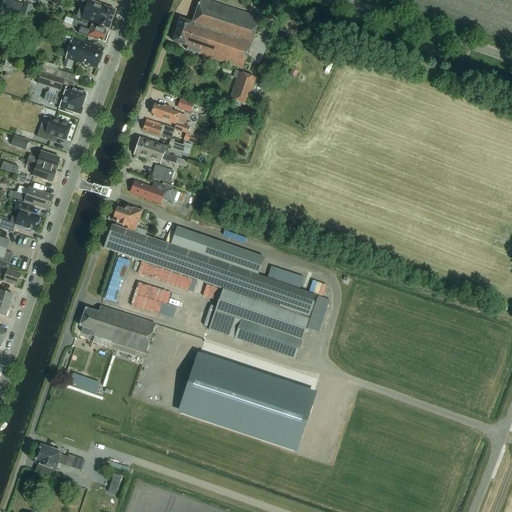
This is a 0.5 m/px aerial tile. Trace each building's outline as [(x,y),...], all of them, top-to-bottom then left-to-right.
[(2,0),(0,9),(14,13),(18,2),(11,0),(2,0)] [(243,70),(260,19),(200,0),(192,24),(180,20),(172,43),(187,48),(186,51),(243,70)] [(115,12),(89,3),(89,4),(83,21),(109,30),(115,12)] [(20,17),(27,19),(32,6),(24,4),(20,17)] [(107,32),(73,20),(71,26),(79,29),(77,35),(105,44),(108,33),(106,33),(107,32)] [(56,34),(54,41),(70,46),(66,60),(98,70),(104,50),(56,34)] [(291,38),(282,35),(279,42),(289,45),(291,38)] [(43,63),(40,73),(72,84),(75,77),(58,71),(59,68),(43,63)] [(75,85),(72,84),(40,73),(37,85),(38,86),(60,93),(59,95),(57,94),(56,97),(46,95),(44,102),(60,107),(59,111),(64,113),(67,112),(80,117),(82,110),(81,109),(86,95),(73,91),(75,85)] [(256,79),(238,73),(229,100),(247,106),(256,79)] [(190,114),(193,104),(179,99),(176,109),(190,114)] [(162,108),(154,106),(152,107),(150,112),(152,114),(151,115),(154,116),(153,118),(175,126),(174,130),(187,134),(189,128),(183,126),(176,124),(179,115),(171,112),(172,110),(165,107),(162,108)] [(50,120),(46,130),(40,128),(37,138),(50,143),(52,137),(66,141),(71,127),(50,120)] [(171,141),(174,130),(160,125),(159,129),(145,124),(142,132),(171,141)] [(26,151),(29,142),(14,137),(11,146),(26,151)] [(168,158),(168,156),(169,153),(164,151),(165,148),(140,139),(137,147),(163,156),(168,158)] [(183,154),(185,148),(169,142),(167,149),(183,154)] [(177,159),(168,156),(168,158),(163,156),(137,147),(134,156),(160,165),(162,159),(167,161),(166,162),(175,165),(186,169),(187,163),(177,159)] [(55,172),(56,172),(58,166),(59,166),(60,162),(59,161),(60,160),(41,153),(38,160),(29,156),(27,162),(36,165),(55,172)] [(55,172),(36,165),(32,178),(51,184),(51,182),(53,183),(54,178),(53,178),(55,172)] [(173,172),(155,166),(151,179),(169,185),(173,172)] [(173,204),(177,193),(165,188),(163,194),(134,183),(130,194),(142,198),(160,205),(161,200),(173,204)] [(29,189),(28,190),(19,187),(17,194),(15,193),(13,199),(22,202),(24,203),(48,211),(53,197),(29,189)] [(9,225),(14,227),(34,234),(40,217),(32,214),(34,207),(16,202),(13,212),(18,214),(16,219),(11,217),(9,225)] [(127,231),(145,237),(147,233),(135,229),(141,213),(126,208),(125,210),(118,208),(113,222),(116,223),(116,224),(128,228),(127,231)] [(145,237),(127,231),(127,232),(111,226),(103,249),(222,290),(208,331),(294,361),(319,290),(302,285),(300,292),(257,277),(263,259),(177,229),(170,247),(145,238),(145,237)] [(0,263),(0,264),(9,267),(13,255),(5,253),(9,242),(0,238),(0,263)] [(7,271),(9,267),(0,264),(0,276),(4,278),(3,283),(16,287),(20,275),(7,271)] [(0,304),(9,307),(13,296),(0,291),(0,304)] [(0,316),(5,318),(9,307),(0,304),(0,316)] [(112,344),(145,355),(155,325),(100,308),(98,314),(86,310),(80,327),(83,329),(82,333),(83,335),(88,337),(90,336),(93,337),(94,336),(110,342),(112,344)] [(294,451),(313,394),(199,356),(180,413),(294,451)] [(72,373),(68,384),(95,394),(99,382),(72,373)] [(75,458),(68,456),(67,458),(57,455),(58,452),(41,447),(35,464),(55,471),(57,464),(71,469),(75,458)]
